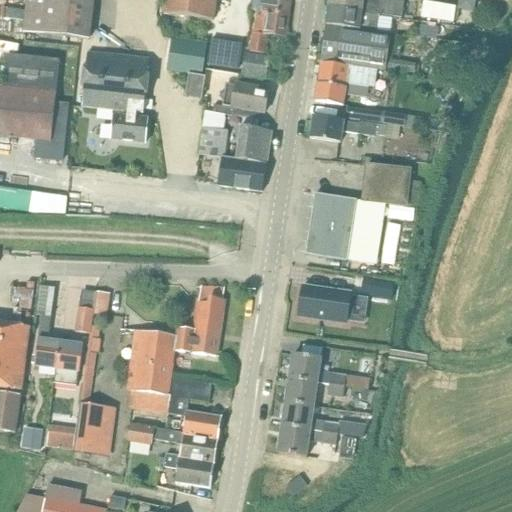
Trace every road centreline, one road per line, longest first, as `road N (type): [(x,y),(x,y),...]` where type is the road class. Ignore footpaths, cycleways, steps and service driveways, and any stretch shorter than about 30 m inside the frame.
road 1 (tertiary): [(274,277),(315,0)]
road 2 (unclassified): [(274,277),(0,267)]
road 3 (tertiary): [(231,511),(274,277)]
